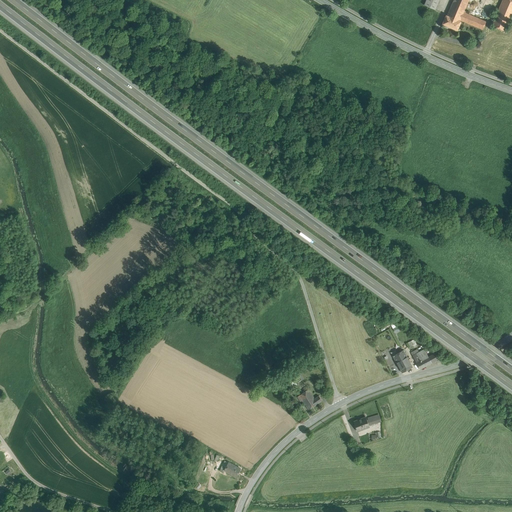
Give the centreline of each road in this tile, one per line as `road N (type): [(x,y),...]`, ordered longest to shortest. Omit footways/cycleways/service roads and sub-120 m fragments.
road 1 (motorway): [(0,3),(511,385)]
road 2 (motorway): [(511,369),(14,0)]
road 3 (unclassified): [(0,29),(231,207),(296,271),(339,403)]
road 4 (secondary): [(511,90),(413,51),(320,0)]
road 5 (secondary): [(511,336),(462,363),(339,403)]
road 6 (secondary): [(339,403),(265,462),(238,511)]
road 7 (unclassified): [(108,511),(44,487),(0,439)]
